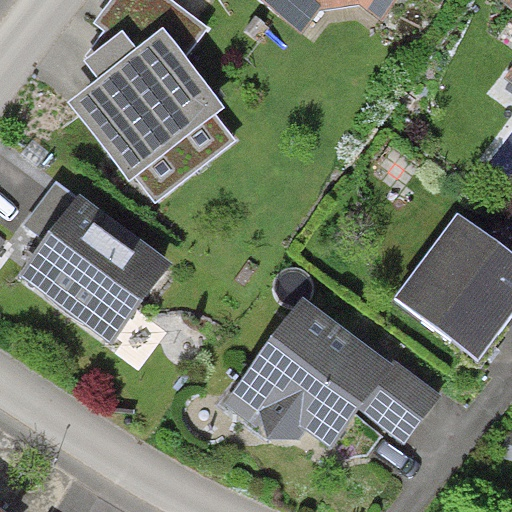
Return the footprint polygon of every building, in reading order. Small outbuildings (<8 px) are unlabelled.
[(228,108),(188,56),(209,27),(173,0),(109,0),(94,22),(105,30),(83,58),(99,80),(70,102),(129,178),(133,175),(155,204),(238,140),(219,115),(228,108)] [(256,0),(303,34),(321,8),(360,5),(384,22),(399,0),(256,0)] [(511,0),(500,0),(511,8),(511,63),(501,78),(511,86),(511,0)] [(49,151),(32,139),(20,154),(37,167),(49,151)] [(79,193),(77,196),(56,180),(23,225),(43,240),(16,275),(110,345),(172,262),(79,193)] [(511,318),(511,251),(459,212),(394,297),(479,362),(511,318)] [(390,356),(303,294),(233,390),(259,409),(269,439),(300,440),(306,431),(332,450),(358,414),(407,450),(447,394),(391,354),(390,356)] [(249,423),(259,409),(233,390),(223,404),(249,423)] [(0,488),(0,511),(27,511),(29,510),(0,488)]
